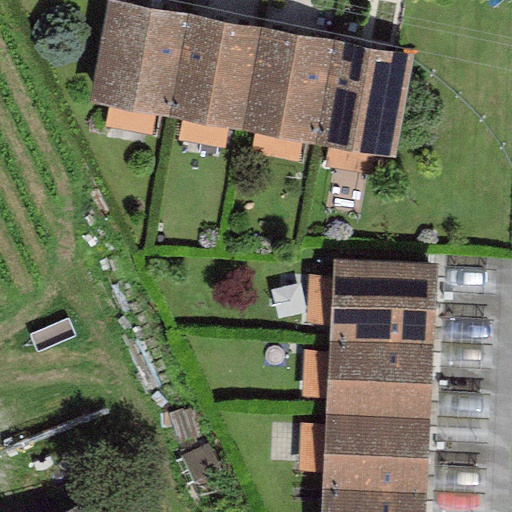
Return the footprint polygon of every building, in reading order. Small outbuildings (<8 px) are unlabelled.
[(166,102),(185,1),(180,0),(103,0),(88,89),(166,102)] [(185,1),(166,102),(244,116),(262,15),(185,1)] [(262,15),(244,116),(314,128),(331,26),(262,15)] [(331,26),(314,128),(396,143),(413,41),(331,26)] [(329,326),(431,332),(435,253),(333,248),(329,326)] [(431,332),(329,326),(325,399),(428,404),(431,332)] [(428,404),(325,399),(322,474),(424,479),(428,404)] [(143,511),(125,473),(43,511),(143,511)] [(422,511),(424,479),(322,474),(319,511),(422,511)]
